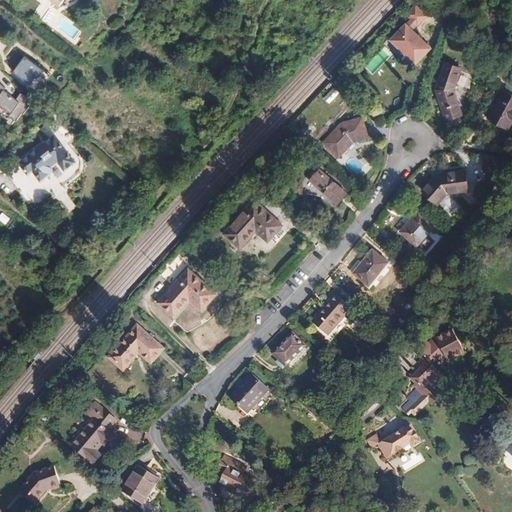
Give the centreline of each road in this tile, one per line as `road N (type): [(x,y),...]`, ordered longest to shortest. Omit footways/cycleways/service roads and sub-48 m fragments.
road 1 (residential): [(218,379),(391,186)]
road 2 (residential): [(218,379),(156,427),(156,440),(210,511)]
road 3 (residential): [(212,511),(209,407),(218,379)]
